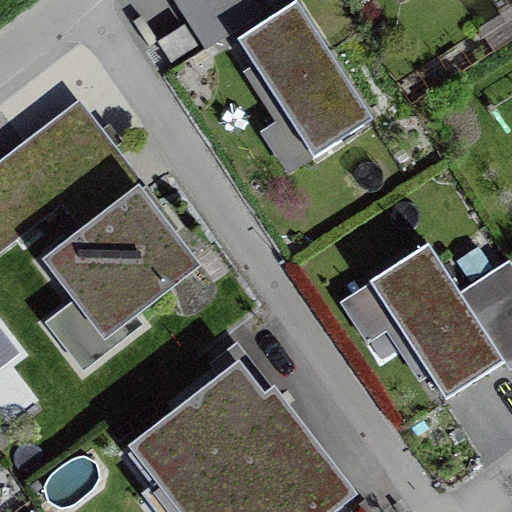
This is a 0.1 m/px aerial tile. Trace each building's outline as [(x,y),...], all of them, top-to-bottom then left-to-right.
[(251,0),(170,0),(206,53),(262,16),(251,0)] [(295,5),(235,45),(250,67),(240,74),(274,125),(260,135),(288,177),(311,162),(313,165),(375,125),(295,5)] [(184,27),(157,43),(171,65),(198,48),(184,27)] [(101,130),(78,101),(0,161),(0,256),(63,208),(124,160),(115,148),(123,142),(109,123),(101,130)] [(157,201),(124,160),(63,208),(83,233),(40,266),(71,305),(43,327),(82,376),(148,325),(144,319),(203,273),(176,238),(182,233),(157,201)] [(429,248),(341,305),(380,366),(398,354),(420,388),(430,382),(445,406),(461,396),(506,368),(510,374),(511,372),(511,264),(511,263),(459,295),(429,248)] [(220,381),(127,452),(155,489),(141,500),(150,511),(344,511),(359,501),(238,345),(209,367),(220,381)]
